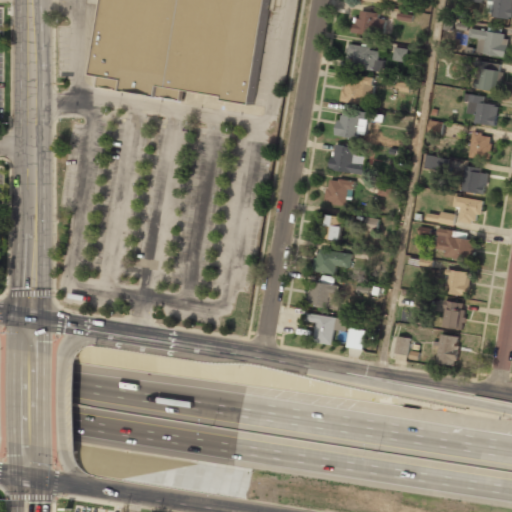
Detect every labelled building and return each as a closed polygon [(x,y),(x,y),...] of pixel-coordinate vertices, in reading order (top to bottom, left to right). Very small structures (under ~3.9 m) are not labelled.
[(253,103),(269,0),(105,0),(94,74),(100,75),(99,85),(182,99),(184,92),(253,103)] [(489,2),(487,16),(511,18),(511,0),(470,0),(489,2)] [(387,19),(380,18),(380,13),(361,11),(360,18),(354,18),(353,33),(385,36),(387,19)] [(398,20),(412,21),(413,15),(398,13),(398,20)] [(478,38),(477,55),(507,56),(508,32),(470,30),(470,37),(478,38)] [(383,72),(385,60),(379,59),(381,50),(350,43),(346,64),(383,72)] [(406,62),(408,49),(395,47),(393,60),(406,62)] [(481,88),(496,91),(501,65),(486,62),(481,88)] [(474,87),(480,89),(483,74),(477,73),(474,87)] [(342,102),(370,105),(373,77),(361,76),(360,82),(345,80),(342,102)] [(496,126),(499,105),(484,103),(485,96),(468,94),(465,113),(476,115),(475,123),(496,126)] [(338,136),(358,138),(360,117),(339,115),(338,136)] [(470,157),(491,159),(494,135),(473,133),(470,157)] [(358,155),(359,147),(334,144),(331,170),(364,174),(366,156),(358,155)] [(447,171),(449,158),(427,155),(425,168),(447,171)] [(463,191),(487,193),(489,173),(481,173),(482,168),(466,166),(463,191)] [(329,179),(326,203),(346,205),(347,196),(353,197),(354,181),(329,179)] [(379,195),(389,195),(390,186),(380,186),(379,195)] [(460,207),(459,221),(480,223),(482,199),(455,197),(454,206),(460,207)] [(427,220),(455,225),(457,216),(429,211),(427,220)] [(343,216),(326,215),(326,239),(342,239),(343,216)] [(366,225),(378,226),(378,218),(367,218),(366,225)] [(436,248),(446,250),(445,257),(472,261),(475,240),(461,238),(462,232),(439,228),(436,248)] [(352,253),(318,249),(316,272),(336,274),(337,266),(351,267),(352,253)] [(446,293),(468,296),(470,272),(448,269),(446,293)] [(310,305),(337,309),(340,285),(314,282),(310,305)] [(462,330),(467,304),(447,300),(442,326),(462,330)] [(318,323),(315,342),(333,345),(335,330),(347,331),(348,319),(309,313),(307,321),(318,323)] [(363,349),(366,331),(351,328),(347,347),(363,349)] [(461,337),(442,334),(440,342),(434,341),(433,349),(439,350),(437,363),(456,366),(461,337)] [(396,353),(409,355),(411,338),(397,336),(396,353)] [(214,464),(197,461),(196,470),(191,469),(189,481),(201,483),(201,486),(210,487),(214,464)]
